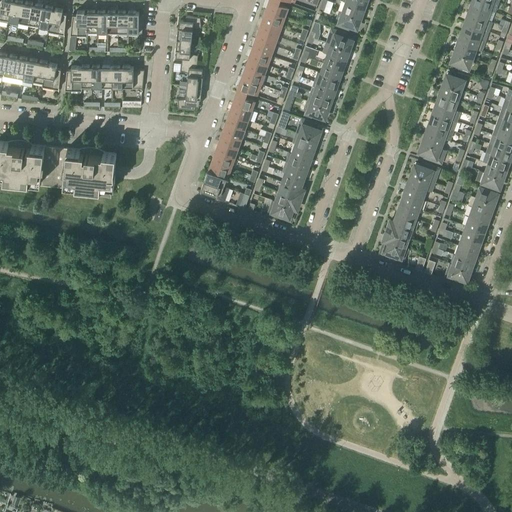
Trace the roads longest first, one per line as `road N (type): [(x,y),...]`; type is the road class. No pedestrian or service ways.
road 1 (unclassified): [(362,511),(0,402)]
road 2 (residential): [(314,241),(188,193),(184,183),(204,133)]
road 3 (residential): [(389,89),(349,128),(314,241)]
road 4 (residential): [(359,256),(393,143),(389,89)]
road 5 (residential): [(151,128),(0,113)]
road 6 (residential): [(204,133),(250,9)]
road 7 (residential): [(482,300),(359,256)]
road 8 (residential): [(151,128),(165,0)]
